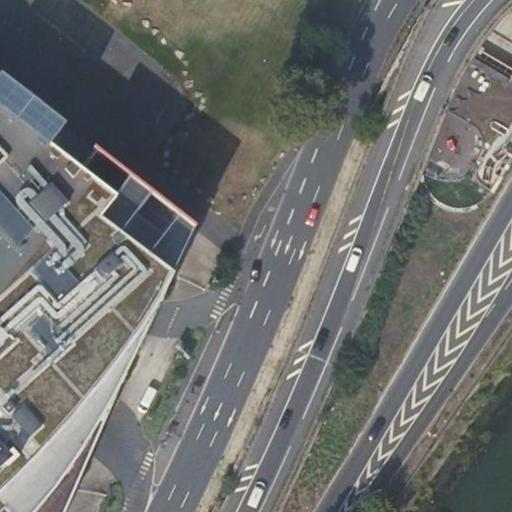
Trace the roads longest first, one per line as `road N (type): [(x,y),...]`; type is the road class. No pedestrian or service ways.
road 1 (motorway): [(249,511),(409,134),(452,41),(484,0)]
road 2 (primary): [(331,139),(170,511)]
road 3 (motorway): [(324,511),(511,198)]
road 4 (primary): [(361,511),(511,288)]
road 5 (primary): [(399,0),(331,139)]
road 6 (primary): [(379,0),(331,139)]
